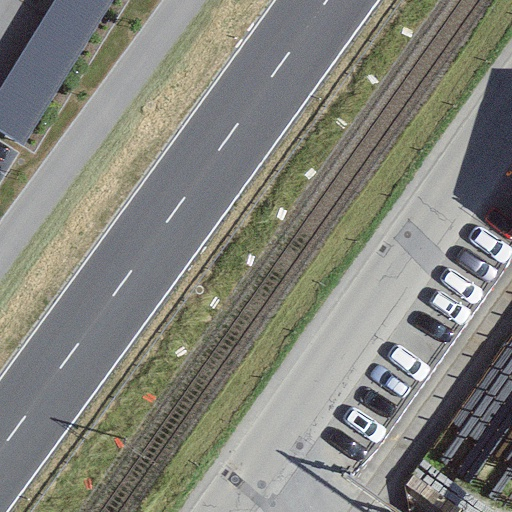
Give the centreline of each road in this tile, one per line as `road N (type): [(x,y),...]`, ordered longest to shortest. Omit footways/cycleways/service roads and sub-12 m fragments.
road 1 (primary): [(325,0),(0,449)]
road 2 (unclassified): [(220,511),(511,92)]
road 3 (unknown): [(280,425),(382,511)]
